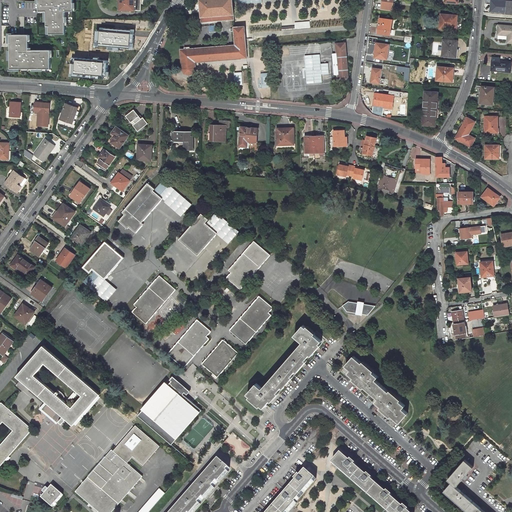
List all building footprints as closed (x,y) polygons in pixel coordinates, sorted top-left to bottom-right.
[(47,32),(47,36),(55,36),(64,36),(64,28),(64,18),(64,13),(72,13),(72,4),(72,0),(37,0),(37,5),(37,13),(42,13),(45,13),(45,24),(45,28),(47,28),(47,32)] [(121,0),(121,9),(141,10),(141,0),(121,0)] [(200,0),(202,20),(213,19),(224,19),(223,13),(225,13),(226,19),(235,18),(232,0),(200,0)] [(395,0),(383,0),(382,7),(394,9),(395,0)] [(511,0),(490,0),(490,12),(498,12),(511,13),(511,0)] [(457,16),(441,14),(440,28),(454,29),(455,25),(456,25),(457,16)] [(393,19),(381,17),(379,32),(391,33),(393,19)] [(235,44),(181,48),(183,70),(184,72),(185,73),(186,74),(188,75),(190,75),(192,75),(193,74),(195,73),(196,71),(196,70),(196,61),(247,57),(245,25),(234,26),(235,44)] [(511,25),(498,25),(497,34),(507,35),(507,42),(511,42),(511,25)] [(108,46),(108,49),(119,50),(119,47),(130,48),(134,49),(135,43),(134,43),(135,34),(136,30),(132,29),(132,30),(105,28),(105,27),(101,27),(101,31),(97,31),(96,43),(95,43),(95,46),(99,46),(100,45),(108,46)] [(28,36),(9,36),(9,45),(9,52),(9,62),(9,70),(19,70),(31,70),(46,70),(50,70),(50,60),(50,52),(31,52),(28,52),(28,49),(28,44),(28,36)] [(454,40),(443,39),(442,56),(456,57),(456,48),(454,48),(454,40)] [(349,82),(347,41),(336,42),(339,83),(349,82)] [(387,59),(389,44),(379,43),(377,52),(375,52),(375,57),(387,59)] [(70,73),(70,76),(73,76),(104,79),(104,76),(110,76),(110,72),(107,71),(108,60),(100,59),(100,57),(95,57),(95,59),(75,58),(72,58),(72,63),(71,73),(70,73)] [(500,58),(492,57),(491,68),(494,68),(494,71),(509,72),(510,62),(500,61),(500,58)] [(396,72),(403,72),(403,80),(408,80),(409,67),(396,66),(396,72)] [(451,67),(437,66),(437,71),(437,79),(450,81),(450,75),(453,76),(453,72),(451,72),(451,67)] [(382,68),(373,67),(372,81),(380,83),(382,68)] [(268,87),(267,73),(259,73),(259,87),(268,87)] [(492,104),(492,94),(493,90),(493,87),(481,87),(481,86),(476,86),(476,89),(479,89),(479,93),(481,93),(480,104),(492,104)] [(426,91),(422,125),(433,126),(434,121),(433,121),(433,118),(436,117),(438,102),(435,100),(435,98),(436,98),(437,92),(426,91)] [(394,95),(377,93),(375,103),(375,104),(383,105),(383,104),(385,105),(385,107),(392,108),(394,95)] [(22,102),(12,102),(11,117),(21,118),(22,102)] [(51,104),(36,103),(36,112),(40,113),(43,113),(42,127),(50,127),(51,104)] [(79,108),(67,104),(61,119),(73,124),(79,108)] [(79,108),(73,124),(76,125),(82,109),(79,108)] [(144,118),(136,109),(128,116),(133,122),(135,120),(138,123),(135,125),(140,131),(150,123),(146,117),(144,118)] [(496,117),(484,117),(484,133),(496,133),(496,117)] [(468,135),(469,133),(475,122),(467,118),(460,130),(468,135)] [(225,141),(226,127),(230,127),(230,121),(221,121),(220,126),(212,126),(212,134),(213,134),(213,140),(225,141)] [(122,148),(131,135),(119,126),(116,131),(119,133),(113,141),(122,148)] [(256,129),(240,127),(239,147),(246,147),(247,142),(255,143),(256,129)] [(293,145),(292,128),(276,128),(276,145),(293,145)] [(344,137),(344,132),(344,130),(333,130),(334,146),(345,146),(344,137)] [(456,139),(471,147),(475,139),(468,135),(460,130),(456,139)] [(191,131),(174,131),(174,142),(186,142),(186,150),(193,150),(193,137),(191,137),(191,131)] [(323,136),(304,136),(304,152),(323,152),(323,136)] [(372,156),(376,138),(367,136),(366,141),(362,140),(360,148),(364,149),(363,153),(372,156)] [(46,139),(35,155),(43,161),(55,144),(46,139)] [(10,143),(1,143),(0,159),(9,160),(10,143)] [(56,145),(55,144),(43,161),(44,161),(56,145)] [(154,145),(140,145),(140,150),(142,151),(142,160),(153,161),(154,145)] [(501,154),(501,151),(499,151),(499,149),(499,146),(485,146),(485,159),(499,159),(499,154),(501,154)] [(107,169),(116,157),(106,149),(102,154),(104,156),(103,158),(99,163),(107,169)] [(431,159),(416,159),(416,169),(421,169),(421,171),(422,174),(431,174),(431,159)] [(364,170),(356,168),(356,167),(348,165),(348,167),(340,165),(337,175),(346,177),(346,175),(354,177),(353,178),(362,180),(364,170)] [(399,169),(385,165),(378,188),(392,193),(399,169)] [(124,169),(121,173),(130,180),(133,176),(124,169)] [(24,177),(16,171),(6,183),(19,193),(23,187),(22,186),(19,184),(24,177)] [(120,172),(114,181),(125,189),(131,180),(130,180),(121,173),(120,172)] [(156,188),(148,182),(123,212),(125,214),(119,221),(129,229),(130,227),(136,233),(144,224),(142,222),(164,197),(161,194),(170,184),(164,179),(156,188)] [(81,203),(91,189),(81,182),(72,194),(77,198),(76,199),(81,203)] [(193,204),(170,184),(161,194),(164,197),(184,214),(193,204)] [(488,189),(482,197),(494,205),(501,197),(496,193),(495,194),(488,189)] [(474,191),(460,191),(460,202),(474,202),(474,191)] [(439,194),(439,214),(444,214),(444,206),(449,206),(449,205),(453,205),(453,199),(445,199),(445,196),(444,196),(444,194),(439,194)] [(101,199),(95,209),(105,216),(111,207),(101,199)] [(66,226),(76,212),(64,204),(59,212),(60,212),(55,219),(66,226)] [(203,214),(181,239),(199,256),(220,232),(215,227),(223,217),(217,212),(211,220),(203,214)] [(241,232),(223,217),(215,227),(220,232),(232,242),(241,232)] [(487,225),(469,228),(471,237),(475,237),(475,234),(488,232),(487,225)] [(79,230),(73,238),(83,245),(92,232),(83,226),(80,230),(79,230)] [(511,232),(503,234),(505,246),(511,244),(511,232)] [(40,256),(49,244),(40,237),(36,242),(37,242),(31,250),(40,256)] [(107,241),(84,267),(91,273),(84,281),(90,287),(101,276),(106,280),(125,258),(107,241)] [(242,289),(272,255),(255,241),(230,271),(232,273),(228,277),(242,289)] [(76,255),(66,249),(58,261),(67,268),(76,255)] [(468,252),(457,253),(458,264),(469,263),(468,252)] [(36,268),(19,256),(12,266),(18,271),(19,269),(29,276),(36,268)] [(495,275),(493,261),(482,262),(483,276),(487,276),(487,278),(491,278),(490,275),(495,275)] [(177,290),(160,275),(135,304),(137,307),(133,312),(147,324),(177,290)] [(101,276),(90,287),(107,302),(116,292),(104,282),(106,280),(101,276)] [(471,277),(460,278),(461,292),(473,291),(471,277)] [(43,302),(53,288),(43,281),(39,286),(41,287),(35,296),(43,302)] [(41,287),(39,286),(33,294),(35,296),(41,287)] [(13,300),(0,290),(0,299),(1,301),(0,302),(0,312),(2,314),(13,300)] [(261,296),(230,330),(246,344),(272,315),(270,313),(274,308),(261,296)] [(359,303),(348,301),(342,306),(347,312),(358,313),(359,303)] [(376,305),(362,303),(361,313),(369,314),(376,305)] [(508,303),(494,306),(495,316),(496,317),(510,315),(508,303)] [(23,306),(16,317),(26,325),(35,312),(31,310),(30,311),(23,306)] [(463,310),(453,311),(455,321),(464,320),(463,310)] [(485,310),(470,312),(471,320),(473,320),(483,318),(486,317),(485,310)] [(474,327),(484,325),(483,319),(483,318),(473,320),(474,327)] [(198,319),(168,354),(184,368),(210,339),(207,336),(212,331),(198,319)] [(468,336),(466,322),(455,323),(457,340),(471,337),(471,336),(468,336)] [(247,395),(255,403),(254,404),(260,409),(261,408),(264,410),(323,343),(304,327),(295,337),(303,344),(262,391),(256,385),(247,395)] [(485,335),(484,327),(474,329),(475,337),(485,335)] [(14,343),(3,335),(0,339),(0,352),(5,356),(14,343)] [(224,340),(203,364),(218,377),(239,353),(224,340)] [(45,409),(63,424),(67,419),(74,425),(100,394),(44,345),(17,376),(50,405),(45,409)] [(379,378),(355,357),(346,367),(351,372),(349,375),(379,400),(376,403),(401,424),(410,414),(404,410),(407,407),(377,381),(379,378)] [(174,379),(171,383),(184,394),(187,390),(174,379)] [(167,383),(138,416),(140,418),(169,385),(167,383)] [(169,385),(140,418),(172,445),(202,410),(184,394),(171,383),(169,385)] [(32,429),(2,403),(0,405),(0,466),(0,467),(32,429)] [(138,427),(136,426),(114,451),(128,463),(133,456),(145,443),(141,439),(133,449),(126,444),(135,434),(133,432),(138,427)] [(133,432),(135,434),(141,439),(145,443),(133,456),(144,465),(160,446),(138,427),(133,432)] [(141,439),(135,434),(126,444),(133,449),(141,439)] [(114,451),(112,450),(76,492),(99,511),(112,511),(143,476),(128,463),(114,451)] [(368,476),(356,465),(357,464),(353,460),(351,461),(342,454),(333,464),(389,511),(410,511),(409,511),(411,510),(406,506),(404,507),(393,497),(394,495),(389,491),(388,492),(373,480),(374,478),(369,474),(368,476)] [(486,511),(484,509),(485,508),(482,505),(481,506),(464,492),(465,490),(462,488),(461,489),(456,484),(463,475),(465,477),(468,474),(466,472),(473,464),(465,456),(447,477),(451,480),(443,488),(470,511),(486,511)] [(220,460),(174,511),(193,511),(231,469),(220,460)] [(299,480),(271,511),(289,511),(298,502),(297,502),(318,478),(308,470),(303,475),(301,474),(297,479),(299,480)] [(64,495),(53,486),(43,498),(53,507),(64,495)]
